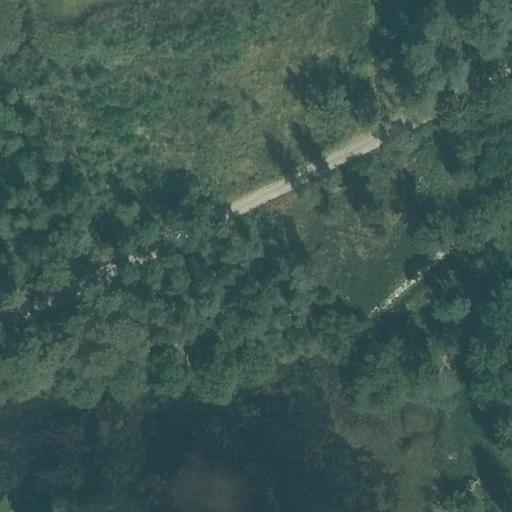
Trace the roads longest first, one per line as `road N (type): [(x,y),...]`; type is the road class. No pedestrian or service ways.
road 1 (track): [(0,320),(375,134)]
road 2 (track): [(375,134),(511,63)]
